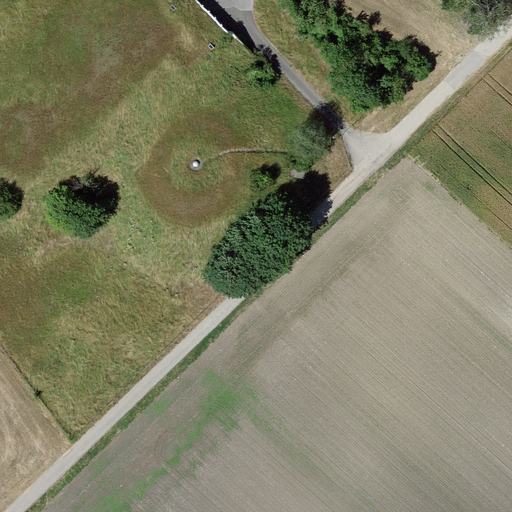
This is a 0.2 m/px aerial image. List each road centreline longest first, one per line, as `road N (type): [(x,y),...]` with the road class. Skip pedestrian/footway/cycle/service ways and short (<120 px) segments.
road 1 (track): [(511,27),(14,511)]
road 2 (track): [(222,0),(374,160)]
